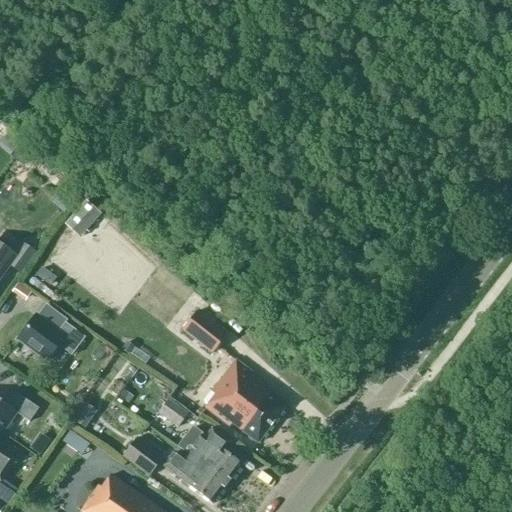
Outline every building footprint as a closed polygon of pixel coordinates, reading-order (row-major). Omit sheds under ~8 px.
[(19,273),(33,253),(22,245),(8,265),(19,273)] [(0,277),(5,271),(1,268),(11,255),(0,247),(0,277)] [(56,278),(41,267),(36,275),(50,286),(56,278)] [(197,311),(182,330),(210,353),(225,334),(197,311)] [(57,333),(35,316),(18,339),(47,361),(58,346),(71,356),(84,338),(65,324),(57,333)] [(229,427),(231,424),(257,443),(286,405),(261,385),(263,382),(235,361),(211,392),(215,395),(205,408),(229,427)] [(0,432),(1,433),(15,413),(29,422),(38,409),(15,393),(6,406),(0,402),(0,432)] [(167,400),(158,413),(177,427),(187,414),(167,400)] [(187,455),(202,466),(226,484),(240,466),(241,466),(242,465),(224,451),(230,443),(211,429),(205,437),(202,434),(191,448),(192,449),(187,455)] [(0,480),(14,461),(0,450),(0,434),(1,433),(0,432),(0,480)] [(121,456),(148,475),(162,456),(135,436),(121,456)] [(202,466),(187,455),(182,461),(172,454),(163,466),(187,485),(212,504),(213,503),(212,503),(226,484),(202,466)] [(80,511),(162,511),(110,476),(102,488),(99,486),(80,511)]
